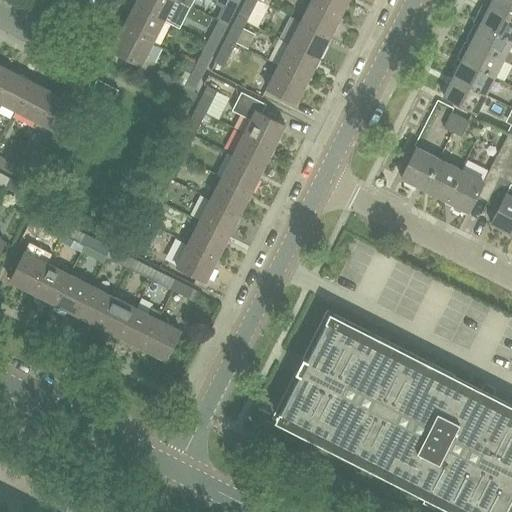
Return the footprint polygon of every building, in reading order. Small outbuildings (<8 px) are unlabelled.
[(163,20),(172,0),(136,0),(133,5),(163,20)] [(231,0),(227,0),(217,20),(226,25),(237,3),(231,0)] [(245,0),(237,18),(244,22),(255,0),(245,0)] [(329,36),(340,14),(312,0),(310,0),(300,22),(329,36)] [(312,0),(340,14),(347,0),(312,0)] [(511,0),(484,0),(484,2),(485,6),(485,7),(511,20),(511,0)] [(151,42),(163,20),(133,5),(122,28),(151,42)] [(511,42),(511,40),(511,20),(485,7),(482,12),(479,10),(473,22),(476,24),(511,42)] [(225,40),(233,44),(244,22),(237,18),(225,40)] [(206,43),(215,47),(226,25),(217,20),(206,43)] [(318,59),(327,41),(329,36),(300,22),(289,44),(318,59)] [(511,53),(507,51),(511,42),(476,24),(473,29),(470,30),(466,37),(467,41),(467,42),(502,60),(510,63),(511,58),(511,53)] [(140,65),(151,42),(122,28),(111,50),(140,65)] [(222,66),(233,44),(225,40),(214,62),(222,66)] [(493,77),(502,60),(467,42),(464,47),(461,48),(457,55),(458,58),(458,59),(493,77)] [(203,69),(215,47),(206,43),(195,65),(203,69)] [(307,81),(318,59),(289,44),(277,66),(307,81)] [(484,95),(493,77),(458,59),(455,65),(457,66),(451,78),(484,95)] [(192,91),(203,69),(195,65),(184,87),(176,83),(172,92),(193,103),(197,94),(192,91)] [(295,103),(307,81),(277,66),(266,88),(295,103)] [(0,102),(15,110),(30,81),(8,70),(0,84),(0,102)] [(177,80),(158,71),(153,80),(153,81),(171,91),(177,80)] [(475,113),(484,95),(451,78),(450,78),(449,77),(446,82),(448,83),(442,95),(475,113)] [(117,90),(96,79),(91,90),(112,101),(117,90)] [(37,122),(52,92),(30,81),(15,110),(37,122)] [(197,106),(196,109),(205,113),(216,91),(207,87),(197,106)] [(60,133),(75,103),(52,92),(37,122),(60,133)] [(272,148),(284,125),(260,113),(264,105),(240,93),(231,110),(250,120),(243,133),(272,148)] [(196,109),(184,131),(193,136),(205,113),(196,109)] [(443,127),(452,132),(460,116),(451,112),(443,127)] [(469,121),(460,116),(452,132),(461,136),(469,121)] [(184,131),(173,153),(182,158),(193,136),(184,131)] [(498,179),(511,151),(511,133),(509,132),(497,155),(496,155),(487,173),(483,182),(475,197),(475,198),(486,203),(498,179)] [(261,170),(272,148),(243,133),(232,155),(261,170)] [(423,190),(438,159),(416,148),(400,178),(423,190)] [(173,153),(162,175),(171,180),(182,158),(173,153)] [(250,192),(261,170),(232,155),(221,177),(250,192)] [(0,167),(11,173),(15,165),(0,157),(0,167)] [(445,201),(460,170),(438,159),(423,190),(445,201)] [(38,177),(15,165),(11,173),(34,185),(38,177)] [(475,197),(483,182),(460,170),(445,201),(453,205),(452,207),(453,210),(459,213),(462,212),(463,210),(467,212),(475,198),(475,197)] [(162,175),(151,197),(160,202),(171,180),(162,175)] [(239,214),(250,192),(221,177),(210,199),(239,214)] [(31,192),(7,179),(3,187),(27,199),(31,192)] [(498,179),(490,196),(501,202),(506,193),(510,185),(498,179)] [(511,234),(511,185),(510,185),(506,193),(501,202),(490,224),(511,234)] [(151,197),(140,219),(149,224),(160,202),(151,197)] [(228,236),(239,214),(210,199),(199,221),(228,236)] [(38,223),(61,234),(65,226),(42,215),(38,223)] [(137,246),(149,224),(140,219),(128,242),(137,246)] [(216,258),(228,236),(199,221),(187,244),(216,258)] [(65,226),(61,234),(61,235),(59,239),(80,251),(87,237),(65,226)] [(105,257),(109,249),(87,237),(80,251),(81,251),(80,253),(102,264),(105,257)] [(205,281),(216,258),(187,244),(176,266),(205,281)] [(127,268),(131,260),(122,255),(109,249),(105,257),(127,268)] [(31,293),(46,263),(23,252),(8,281),(31,293)] [(149,279),(154,271),(131,260),(127,268),(149,279)] [(53,304),(68,275),(46,263),(31,293),(53,304)] [(172,291),(176,282),(154,271),(149,279),(172,291)] [(75,315),(90,286),(68,275),(53,304),(75,315)] [(198,294),(176,282),(172,291),(194,302),(198,294)] [(98,326),(112,297),(90,286),(75,315),(98,326)] [(120,338),(135,308),(112,297),(98,326),(99,327),(97,331),(109,337),(111,333),(120,338)] [(142,349),(157,320),(160,313),(151,308),(148,315),(135,308),(120,338),(121,338),(119,342),(131,348),(133,344),(142,349)] [(296,373),(273,418),(304,434),(331,448),(357,461),(384,475),(411,488),(420,493),(439,503),(439,502),(458,511),(504,511),(511,497),(511,405),(481,390),(465,382),(438,368),(411,355),(385,341),(358,327),(327,312),(303,359),(297,372),(296,373)] [(165,360),(180,331),(157,320),(142,349),(165,360)]
